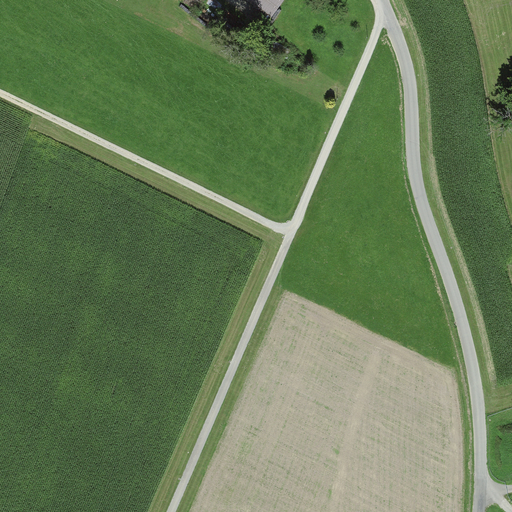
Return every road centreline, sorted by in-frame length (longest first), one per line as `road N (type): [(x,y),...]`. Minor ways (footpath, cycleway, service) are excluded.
road 1 (track): [(172,511),(387,8)]
road 2 (unclassified): [(384,0),(409,71),(416,175),(468,341),(484,511)]
road 3 (track): [(293,233),(0,91)]
